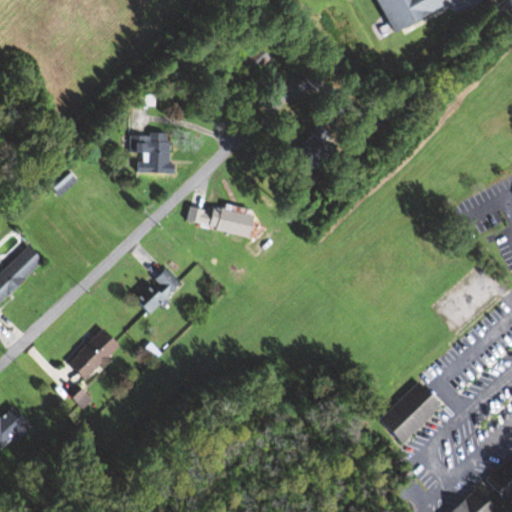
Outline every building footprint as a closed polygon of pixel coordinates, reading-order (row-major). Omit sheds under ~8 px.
[(453,24),(440,12),(426,26),(439,38),(453,24)] [(236,91),(267,60),(253,45),(222,77),(236,91)] [(132,173),(166,174),(167,134),(125,134),(125,153),(139,153),(139,163),(132,163),(132,173)] [(289,154),(302,169),(321,153),(308,138),(289,154)] [(45,185),(56,198),(74,181),(63,169),(45,185)] [(182,223),(244,239),(251,212),(220,204),(219,209),(208,206),(207,212),(186,207),(182,223)] [(0,296),(37,262),(23,247),(0,269),(0,296)] [(143,313),(154,303),(157,306),(178,287),(161,268),(129,299),(143,313)] [(63,363),(80,381),(115,346),(97,329),(63,363)] [(374,421),(398,445),(437,405),(413,381),(374,421)] [(15,442),(30,429),(9,406),(0,414),(0,444),(9,436),(15,442)] [(480,482),(503,505),(511,496),(511,459),(507,455),(480,482)] [(493,511),(472,487),(443,511),(493,511)]
